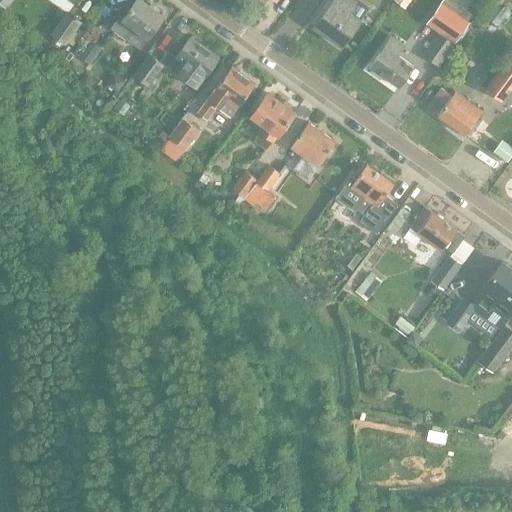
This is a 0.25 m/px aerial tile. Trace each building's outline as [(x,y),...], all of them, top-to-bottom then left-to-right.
[(0,0),(0,4),(5,8),(11,0),(0,0)] [(111,28),(139,49),(163,16),(140,0),(136,0),(124,18),(120,15),(111,28)] [(333,0),(333,1),(314,27),(340,46),(358,20),(368,7),(357,0),(355,0),(354,2),(353,1),(351,0),(333,0)] [(441,0),(441,2),(426,22),(440,32),(439,34),(453,44),(469,22),(460,16),(471,0),(441,0)] [(53,32),(52,34),(65,43),(67,41),(80,22),(82,20),(69,11),(67,13),(53,32)] [(439,34),(424,55),(439,66),(453,44),(439,34)] [(78,57),(89,64),(105,43),(93,35),(78,57)] [(175,57),(182,62),(175,71),(197,87),(219,57),(191,36),(175,57)] [(370,67),(398,87),(413,66),(397,55),(404,45),(391,36),(370,67)] [(511,52),(485,89),(501,101),(511,85),(511,52)] [(134,74),(148,85),(163,64),(149,54),(134,74)] [(207,100),(197,114),(206,120),(216,106),(218,108),(230,117),(238,107),(254,83),(231,67),(214,90),(207,100)] [(110,79),(106,84),(117,91),(124,81),(119,77),(110,79)] [(451,96),(438,115),(464,135),(482,111),(455,91),(451,96)] [(258,132),(272,142),(277,136),(295,112),(267,93),(250,116),(263,126),(258,132)] [(170,137),(185,148),(199,129),(183,118),(170,137)] [(303,155),(294,168),(308,178),(317,165),(318,165),(335,142),(307,121),(290,146),(303,155)] [(157,135),(165,141),(170,135),(162,129),(157,135)] [(507,160),(511,152),(511,146),(505,142),(497,152),(507,160)] [(267,189),(279,173),(269,164),(244,199),(253,206),(256,202),(266,209),(275,196),(267,189)] [(337,195),(338,200),(351,209),(356,209),(364,215),(360,221),(376,232),(397,204),(385,195),(393,184),(366,164),(355,179),(351,176),(337,195)] [(232,189),(244,197),(257,180),(245,171),(232,189)] [(425,207),(410,227),(441,250),(444,246),(452,252),(453,251),(464,236),(455,230),(456,229),(425,207)] [(356,253),(347,266),(352,270),(361,257),(356,253)] [(449,254),(431,280),(443,289),(462,263),(449,254)] [(474,301),(488,311),(493,305),(507,315),(511,307),(511,269),(502,262),(474,301)] [(355,291),(367,300),(377,287),(365,278),(355,291)] [(447,322),(458,330),(474,307),(463,298),(462,300),(456,295),(441,315),(447,320),(447,322)] [(402,313),(395,323),(410,333),(417,324),(402,313)] [(511,331),(504,325),(477,361),(493,372),(511,345),(511,331)] [(413,331),(406,340),(414,346),(421,337),(413,331)] [(511,412),(501,429),(511,436),(511,412)]
